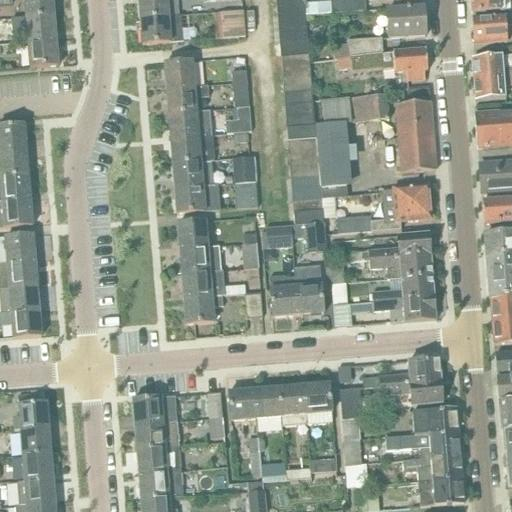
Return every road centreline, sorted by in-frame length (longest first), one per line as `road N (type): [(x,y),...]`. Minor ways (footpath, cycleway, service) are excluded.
road 1 (residential): [(89,368),(472,337)]
road 2 (residential): [(89,368),(74,162),(101,77),(96,0)]
road 3 (residential): [(472,337),(445,0)]
road 4 (residential): [(484,511),(472,337)]
road 5 (residential): [(100,511),(89,368)]
